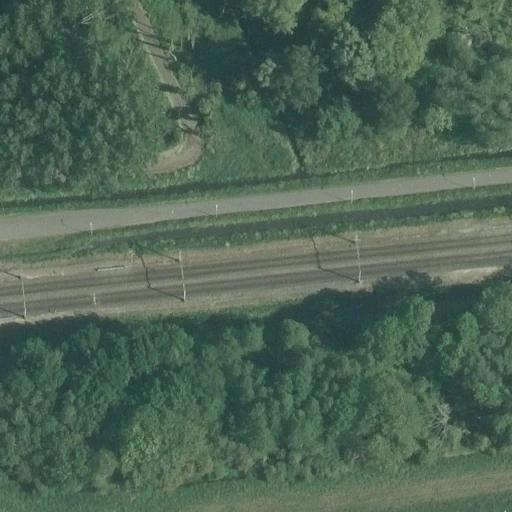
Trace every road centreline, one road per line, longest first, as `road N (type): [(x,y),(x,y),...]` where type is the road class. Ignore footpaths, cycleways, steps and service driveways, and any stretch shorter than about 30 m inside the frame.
road 1 (unclassified): [(0,231),(511,175)]
road 2 (unknown): [(0,176),(160,158),(176,149),(182,138),(118,0)]
